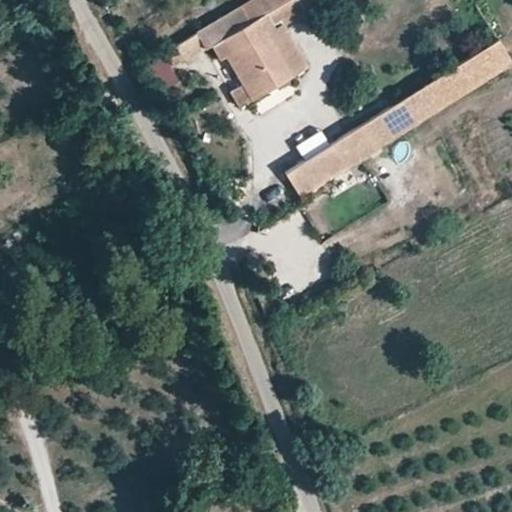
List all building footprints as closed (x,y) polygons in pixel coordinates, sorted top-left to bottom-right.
[(257,0),(234,14),(244,32),(270,17),(260,0),(257,0)] [(296,81),(311,71),(287,30),(308,16),(298,0),(260,0),(270,17),(280,35),(272,39),(296,81)] [(259,103),(296,81),(272,39),(280,35),(270,17),(244,32),(234,14),(185,49),(194,65),(217,51),(225,64),(233,59),(259,103)] [(511,75),(511,54),(507,46),(292,179),(306,201),(511,75)] [(182,73),(194,65),(185,49),(172,57),(182,73)] [(161,105),(185,89),(163,56),(138,72),(161,105)] [(86,153),(93,164),(107,154),(100,144),(86,153)]
